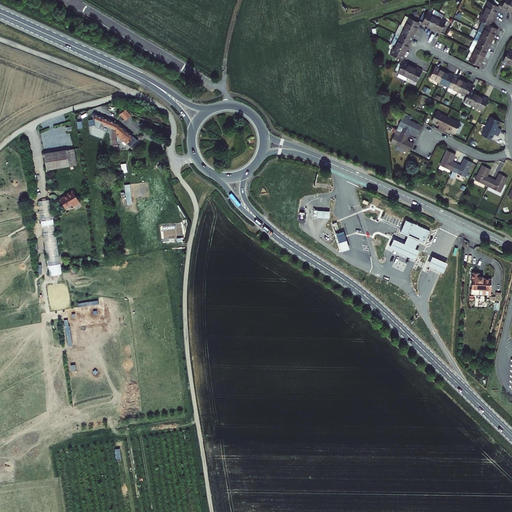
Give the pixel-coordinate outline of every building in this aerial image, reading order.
[(488,3),(485,9),(495,14),(496,11),(497,8),(498,9),(500,5),(502,2),(500,1),(498,4),(489,0),(487,0),(487,3),(488,3)] [(511,9),(511,8),(511,0),(504,0),(503,2),(502,2),(500,5),(505,8),(506,7),(509,8),(511,9)] [(432,25),(437,15),(432,12),(432,11),(428,9),(424,18),(423,17),(421,21),(426,23),(427,22),(429,24),(432,25)] [(493,17),(495,14),(485,9),(482,15),(481,14),(479,18),(483,19),(487,21),(491,24),(493,20),(492,19),(493,17)] [(402,23),(406,25),(415,29),(417,27),(418,24),(419,24),(421,21),(423,17),(421,17),(419,20),(409,15),(406,13),(402,23)] [(443,18),(437,15),(432,25),(438,28),(437,29),(439,30),(441,31),(447,19),(443,17),(443,18)] [(479,29),(483,31),(493,36),(494,33),(496,30),(497,31),(499,27),(491,24),(487,21),(483,19),(478,29),(479,29)] [(402,23),(401,22),(396,31),(400,33),(402,30),(403,30),(406,25),(402,23)] [(402,30),(400,33),(412,39),(414,36),(413,35),(414,32),(415,29),(406,25),(403,30),(402,30)] [(490,41),(493,36),(483,31),(479,29),(474,38),(475,38),(478,40),(489,46),(490,44),(491,42),(490,41)] [(396,43),(406,48),(408,45),(409,42),(410,43),(412,39),(400,33),(398,37),(399,37),(396,43)] [(471,48),(474,49),(484,54),(485,51),(487,49),(488,49),(489,46),(478,40),(475,38),(471,48)] [(406,48),(396,43),(394,48),(393,48),(391,52),(401,57),(400,60),(401,61),(403,57),(404,56),(405,54),(404,53),(406,48)] [(511,62),(511,50),(511,49),(508,47),(503,59),(504,60),(506,61),(507,60),(511,62)] [(474,49),(471,48),(466,56),(469,58),(468,58),(480,64),(481,62),(482,60),(481,60),(484,54),(474,49)] [(408,74),(413,64),(410,62),(408,61),(408,60),(403,57),(401,61),(403,61),(398,70),(402,72),(403,71),(408,74)] [(419,67),(413,64),(408,74),(414,76),(413,77),(417,79),(423,67),(421,66),(419,66),(419,67)] [(439,81),(444,71),(438,69),(439,68),(437,67),(435,66),(429,78),(433,80),(434,79),(439,81)] [(449,74),(444,71),(439,81),(444,84),(444,85),(448,87),(454,75),(452,74),(450,73),(449,74)] [(457,90),(462,80),(457,78),(457,77),(455,76),(454,75),(448,87),(451,89),(452,88),(457,90)] [(469,89),(472,84),(468,82),(468,83),(465,82),(462,80),(457,90),(463,93),(462,94),(466,96),(469,89)] [(473,105),(478,95),(472,92),(473,91),(471,90),(469,89),(466,96),(463,101),(467,103),(468,102),(473,105)] [(478,109),(482,110),(488,98),(486,98),(484,97),(484,98),(478,95),(473,105),(479,108),(478,109)] [(438,126),(441,128),(448,114),(437,109),(432,118),(440,122),(439,124),(438,126)] [(398,127),(408,132),(410,127),(418,131),(420,127),(422,123),(411,118),(413,114),(406,110),(398,127)] [(94,114),(96,126),(101,125),(101,121),(110,125),(113,143),(114,148),(118,147),(116,136),(114,122),(104,118),(94,114)] [(448,114),(441,128),(445,130),(446,127),(447,125),(456,130),(461,121),(448,114)] [(486,123),(500,130),(501,128),(502,126),(497,124),(500,119),(491,114),(486,123)] [(128,144),(132,147),(137,140),(135,138),(133,137),(134,136),(119,124),(114,122),(116,136),(127,145),(128,144)] [(499,132),(500,130),(486,123),(482,132),(491,137),(494,131),(498,133),(499,132)] [(406,136),(408,132),(398,127),(394,125),(388,137),(392,139),(409,148),(411,144),(413,140),(406,136)] [(74,148),(44,153),(47,169),(76,164),(74,148)] [(451,172),(456,162),(451,160),(455,152),(451,150),(447,148),(438,166),(451,172)] [(460,164),(456,162),(451,172),(463,178),(472,160),(468,158),(464,156),(460,164)] [(486,187),(490,177),(486,175),(490,167),(486,165),(482,163),(473,181),(486,187)] [(495,179),(490,177),(486,187),(498,193),(507,175),(503,173),(499,171),(495,179)] [(132,204),(130,184),(124,185),(127,205),(132,204)] [(63,196),(59,198),(65,208),(72,204),(72,205),(79,201),(73,190),(66,194),(66,195),(63,196)] [(41,214),(49,276),(61,275),(51,200),(41,201),(43,213),(41,214)] [(338,205),(337,223),(343,223),(345,206),(338,205)] [(330,211),(315,209),(315,216),(330,218),(330,211)] [(418,243),(424,246),(429,233),(405,223),(400,235),(404,237),(408,239),(406,242),(404,246),(394,242),(389,252),(415,263),(419,253),(415,251),(417,246),(418,243)] [(327,230),(325,234),(327,235),(324,241),(330,244),(332,239),(330,238),(332,233),(327,230)] [(367,261),(369,254),(343,245),(340,252),(367,261)] [(440,262),(433,259),(428,269),(436,272),(443,275),(448,265),(440,262)] [(491,291),(492,280),(483,280),(483,278),(479,278),(479,274),(476,274),(473,274),(472,290),(491,291)]
